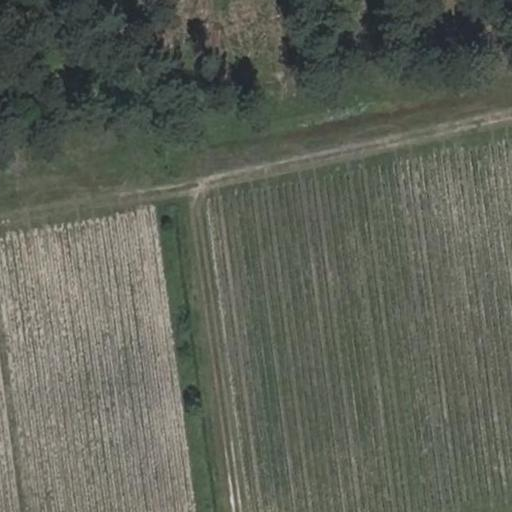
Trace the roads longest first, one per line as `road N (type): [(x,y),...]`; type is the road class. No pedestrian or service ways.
road 1 (track): [(236,511),(186,177)]
road 2 (track): [(186,177),(511,113)]
road 3 (track): [(0,214),(186,177)]
